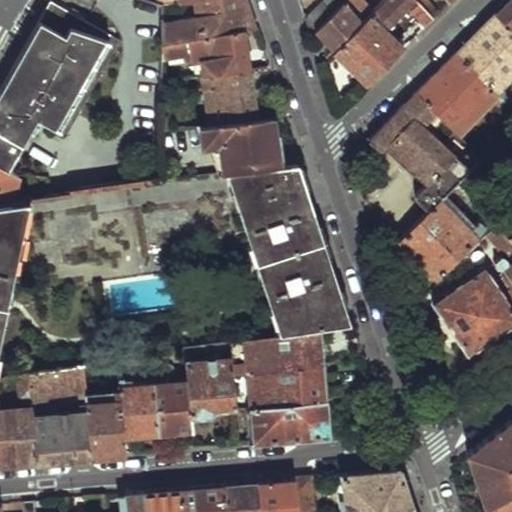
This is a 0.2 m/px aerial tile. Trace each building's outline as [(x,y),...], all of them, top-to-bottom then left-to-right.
[(49,0),(0,87),(0,164),(6,167),(11,169),(36,125),(32,122),(37,113),(67,130),(121,38),(86,19),(69,9),(51,0),(49,0)] [(159,1),(160,40),(244,30),(256,27),(253,17),(247,0),(194,0),(197,12),(168,17),(167,1),(159,1)] [(319,0),(304,10),(312,35),(315,31),(346,0),(319,0)] [(358,0),(346,0),(315,31),(335,49),(377,6),(370,1),(365,5),(358,0)] [(382,0),(377,6),(335,49),(367,83),(405,45),(386,28),(412,0),(382,0)] [(420,0),(419,2),(434,16),(438,12),(424,0),(420,0)] [(496,11),(511,27),(511,0),(507,0),(496,11)] [(412,9),(423,18),(419,23),(423,26),(434,16),(419,2),(412,9)] [(475,33),(457,51),(506,100),(510,96),(503,87),(511,77),(511,27),(496,11),(475,33)] [(160,40),(160,58),(188,53),(190,60),(198,59),(199,75),(250,68),(247,49),(244,30),(160,40)] [(436,73),(418,91),(436,110),(441,115),(460,133),(465,128),(494,100),(502,105),(506,100),(457,51),(436,73)] [(199,75),(205,124),(256,116),(253,90),(250,68),(199,75)] [(418,91),(368,140),(379,151),(388,149),(407,166),(425,184),(414,196),(428,210),(439,200),(443,195),(483,156),(471,145),(468,148),(471,151),(461,160),(459,157),(424,125),(427,121),(436,110),(418,91)] [(436,110),(427,121),(433,125),(441,115),(436,110)] [(199,125),(202,146),(219,145),(223,171),(235,169),(278,163),(277,156),(277,151),(273,114),(256,116),(205,124),(199,125)] [(161,118),(161,131),(170,129),(170,117),(161,118)] [(424,125),(459,157),(463,152),(433,125),(427,121),(424,125)] [(460,133),(467,141),(471,136),(465,128),(460,133)] [(463,152),(459,157),(461,160),(471,151),(468,148),(463,152)] [(306,194),(296,161),(278,163),(235,169),(265,259),(288,330),(318,326),(341,323),(316,243),(301,195),(306,194)] [(6,167),(0,190),(0,201),(10,200),(11,190),(16,190),(19,175),(11,169),(6,167)] [(439,200),(468,228),(471,224),(443,195),(439,200)] [(0,201),(0,368),(15,303),(40,196),(10,200),(0,201)] [(417,261),(435,279),(493,222),(483,213),(471,224),(468,228),(439,200),(428,210),(398,241),(417,261)] [(488,236),(503,256),(506,253),(511,248),(511,243),(508,239),(498,226),(488,236)] [(483,240),(477,246),(481,249),(487,244),(483,240)] [(505,276),(511,285),(511,260),(506,253),(503,256),(500,259),(494,263),(505,276)] [(491,259),(494,263),(500,259),(496,255),(491,259)] [(449,328),(468,355),(511,322),(511,290),(511,291),(504,296),(483,266),(431,303),(449,328)] [(502,280),(511,291),(511,290),(511,285),(505,276),(502,280)] [(401,310),(404,319),(427,297),(416,284),(398,302),(401,310)] [(261,322),(262,335),(282,331),(281,319),(261,322)] [(245,338),(247,361),(233,363),(234,372),(248,371),(321,362),(319,335),(318,326),(288,330),(282,331),(262,335),(245,338)] [(232,339),(197,345),(198,351),(232,347),(232,339)] [(190,377),(193,417),(208,416),(213,410),(218,410),(237,408),(234,372),(233,363),(233,357),(225,358),(225,353),(217,355),(216,359),(198,360),(198,351),(197,345),(187,347),(190,377)] [(29,370),(36,460),(61,458),(91,455),(87,408),(50,411),(48,392),(85,387),(83,362),(29,370)] [(248,371),(251,406),(325,398),(323,379),(321,362),(248,371)] [(0,462),(8,462),(36,460),(29,370),(19,371),(20,395),(25,399),(26,406),(14,408),(14,403),(9,403),(10,408),(0,408),(0,462)] [(154,379),(158,434),(166,433),(193,430),(193,417),(190,377),(161,378),(160,373),(153,373),(154,379)] [(119,388),(124,437),(130,436),(158,434),(154,379),(125,381),(125,376),(118,376),(119,388)] [(87,408),(91,455),(109,454),(124,452),(124,437),(119,388),(110,389),(111,395),(86,398),(87,408)] [(86,391),(86,398),(111,395),(110,389),(86,391)] [(245,407),(248,442),(329,434),(326,406),(325,398),(251,406),(245,407)] [(511,418),(511,417),(469,449),(497,495),(501,492),(504,497),(511,491),(511,418)] [(497,495),(469,449),(467,451),(498,501),(504,497),(501,492),(497,495)] [(342,473),(345,506),(341,508),(341,511),(368,511),(414,504),(409,487),(403,467),(342,473)] [(293,477),(296,511),(315,511),(311,475),(293,477)] [(259,480),(261,511),(296,511),(293,477),(276,478),(259,480)] [(223,483),(225,511),(261,511),(259,480),(238,482),(223,483)] [(178,487),(181,511),(225,511),(223,483),(199,485),(178,487)] [(144,490),(145,511),(181,511),(178,487),(157,489),(144,490)] [(145,511),(144,490),(124,491),(126,511),(145,511)] [(118,492),(119,511),(126,511),(124,491),(121,492),(118,492)] [(511,511),(511,491),(504,497),(506,501),(500,505),(487,511),(511,511)] [(24,511),(35,511),(35,499),(23,500),(24,511)]
